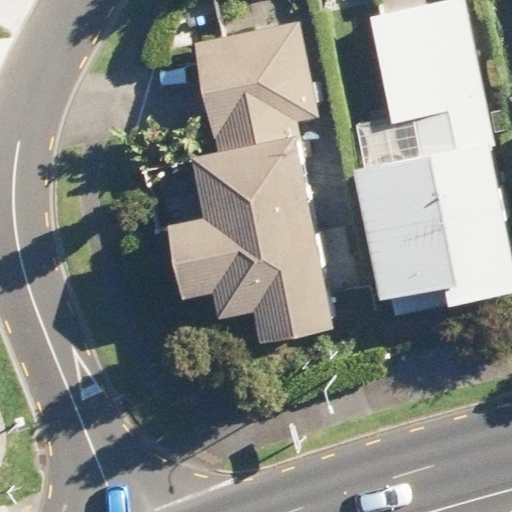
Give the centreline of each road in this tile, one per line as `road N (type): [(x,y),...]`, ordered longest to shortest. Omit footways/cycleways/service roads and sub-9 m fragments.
road 1 (residential): [(122,511),(20,245),(16,187),(24,134)]
road 2 (residential): [(24,134),(82,0)]
